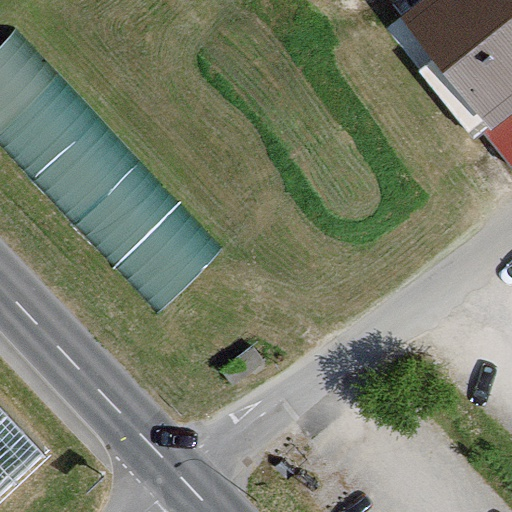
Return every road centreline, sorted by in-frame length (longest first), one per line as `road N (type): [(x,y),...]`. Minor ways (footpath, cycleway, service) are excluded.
road 1 (unclassified): [(511,239),(184,476)]
road 2 (secondary): [(0,279),(184,476)]
road 3 (track): [(511,208),(485,163),(390,66),(372,0)]
